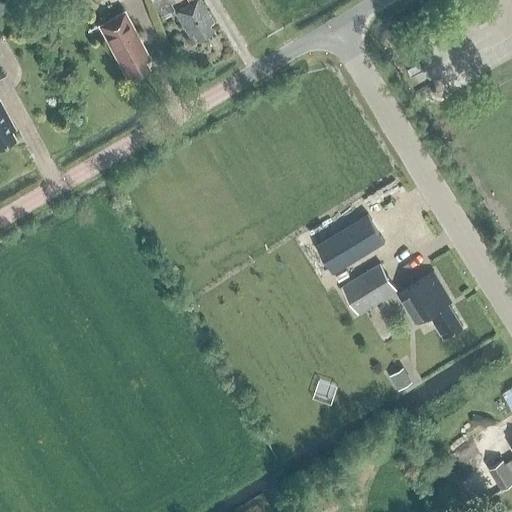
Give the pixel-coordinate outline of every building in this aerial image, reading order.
[(174,12),(188,35),(192,33),(196,39),(211,30),(208,24),(212,21),(199,0),(156,0),(163,12),(171,7),(174,13),(174,12)] [(96,26),(126,79),(148,67),(144,61),(149,59),(122,12),(96,26)] [(0,147),(15,139),(11,131),(15,129),(0,101),(0,77),(4,76),(0,68),(0,147)] [(332,273),(384,242),(368,214),(316,245),(332,273)] [(355,300),(360,307),(373,299),(394,286),(380,264),(346,285),(355,300)] [(434,272),(397,294),(415,324),(430,315),(444,339),(462,328),(448,304),(452,302),(434,272)] [(403,368),(389,377),(398,390),(411,382),(403,368)] [(511,445),(510,447),(511,448),(511,460),(505,465),(470,409),(429,435),(472,502),(511,477),(511,445)]
